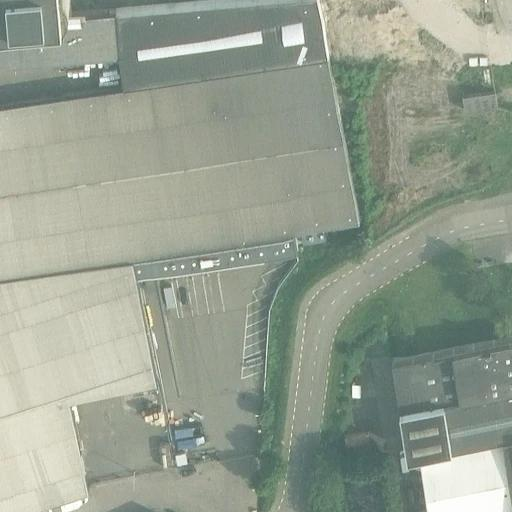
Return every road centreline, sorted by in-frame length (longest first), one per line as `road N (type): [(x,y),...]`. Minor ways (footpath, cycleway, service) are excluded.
road 1 (unclassified): [(288,511),(328,306),(453,231),(511,221)]
road 2 (unknown): [(221,511),(229,455),(225,289)]
road 3 (residential): [(208,511),(183,493),(76,511)]
road 4 (residential): [(405,511),(384,379)]
